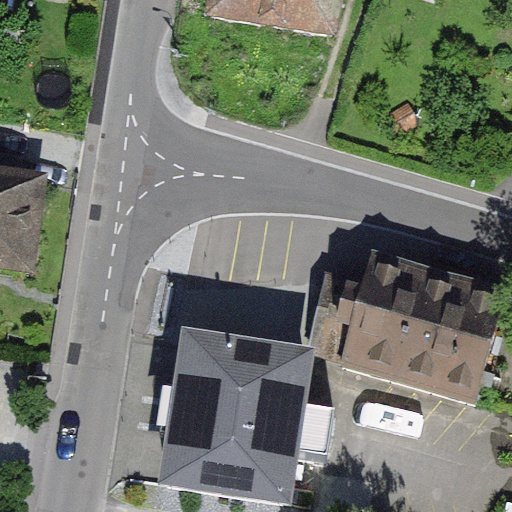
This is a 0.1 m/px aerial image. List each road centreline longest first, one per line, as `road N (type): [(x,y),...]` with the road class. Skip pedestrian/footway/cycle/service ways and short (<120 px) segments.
road 1 (residential): [(511,234),(309,181),(126,182)]
road 2 (residential): [(126,182),(71,511)]
road 3 (residential): [(150,0),(126,182)]
